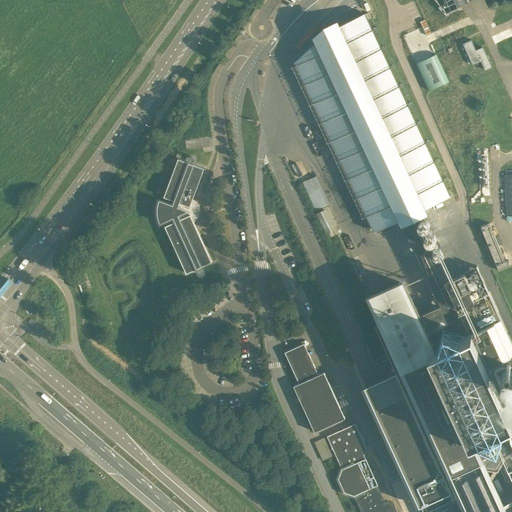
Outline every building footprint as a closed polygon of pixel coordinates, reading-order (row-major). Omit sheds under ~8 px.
[(453,0),(437,0),(443,13),(456,7),(453,0)] [(295,62),(374,230),(449,195),(364,14),(327,32),(295,62)] [(472,65),(481,61),(471,40),(463,44),(472,65)] [(436,54),(416,63),(428,90),(448,81),(436,54)] [(185,136),(185,147),(209,146),(208,135),(185,136)] [(478,155),(480,194),(489,193),(486,154),(478,155)] [(157,208),(157,212),(158,216),(158,219),(160,223),(166,220),(173,217),(175,221),(165,226),(186,273),(212,261),(198,232),(190,215),(194,213),(197,214),(197,213),(198,212),(198,211),(198,210),(198,209),(197,208),(197,207),(197,206),(194,207),(190,206),(198,183),(204,168),(178,158),(164,197),(174,200),(173,205),(166,202),(159,200),(158,204),(157,208)] [(330,204),(317,176),(303,182),(315,210),(330,204)] [(316,213),(326,234),(336,229),(326,209),(316,213)] [(499,270),(510,265),(508,260),(505,261),(489,223),(481,226),(499,270)] [(365,341),(349,348),(356,365),(364,382),(366,386),(361,388),(403,480),(415,506),(420,504),(456,487),(448,470),(468,462),(474,475),(479,486),(424,511),(494,511),(502,508),(485,469),(470,437),(489,428),(506,463),(499,466),(506,480),(511,477),(511,416),(507,418),(502,406),(511,401),(511,382),(509,376),(508,376),(506,376),(505,376),(504,375),(503,374),(502,373),(501,371),(501,369),(501,368),(502,366),(504,364),(502,360),(511,356),(511,347),(489,294),(474,301),(469,290),(471,289),(466,277),(446,286),(453,301),(415,317),(400,283),(372,295),(388,330),(396,348),(377,357),(377,358),(374,360),(365,341)] [(294,386),(315,431),(345,418),(324,372),(318,375),(304,343),(285,352),(299,383),(294,386)] [(355,424),(327,437),(342,469),(338,479),(344,492),(353,496),(360,511),(395,511),(396,510),(393,503),(387,501),(385,502),(363,455),(366,454),(367,450),(355,424)] [(316,439),(321,458),(330,456),(325,437),(316,439)]
